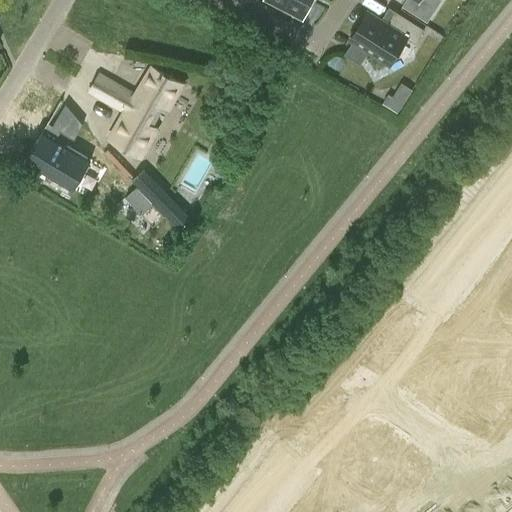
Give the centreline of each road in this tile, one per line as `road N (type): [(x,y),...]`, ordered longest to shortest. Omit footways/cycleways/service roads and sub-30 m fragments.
road 1 (residential): [(503,478),(350,375)]
road 2 (residential): [(348,0),(327,32),(307,41),(228,0)]
road 3 (residential): [(0,110),(65,0)]
